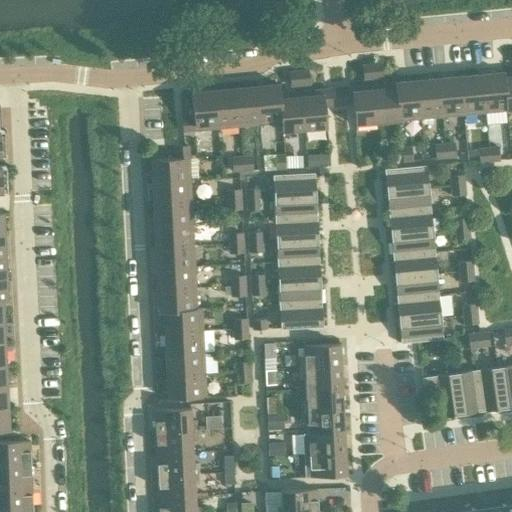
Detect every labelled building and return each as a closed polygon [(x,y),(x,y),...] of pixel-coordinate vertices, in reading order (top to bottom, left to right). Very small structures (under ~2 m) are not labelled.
[(380,62),(371,63),(372,77),(381,76),(380,62)] [(372,77),(371,63),(361,64),(362,78),(372,77)] [(300,84),(299,70),(289,71),(290,85),(300,84)] [(308,70),(299,70),(300,84),(310,83),(308,70)] [(511,110),(511,71),(503,72),(507,111),(511,110)] [(507,111),(503,72),(481,74),(485,113),(507,111)] [(485,113),(481,74),(459,76),(463,115),(485,113)] [(463,115),(459,76),(438,78),(441,117),(463,115)] [(441,117),(438,78),(416,80),(420,119),(441,117)] [(420,119),(416,80),(394,82),(398,121),(420,119)] [(398,121),(394,82),(373,85),(376,123),(398,121)] [(283,121),(280,92),(279,83),(256,85),(260,124),(280,122),(283,121)] [(260,124),(256,85),(235,87),(238,126),(260,124)] [(376,123),(373,85),(351,87),(351,90),(355,125),(376,123)] [(238,126),(235,87),(213,89),(216,128),(238,126)] [(323,88),(301,90),(305,129),(327,127),(323,88)] [(216,128),(213,89),(191,91),(193,116),(181,117),(183,131),(216,128)] [(305,129),(301,90),(280,92),(283,121),(280,122),(281,131),(305,129)] [(445,157),(455,156),(454,143),(444,144),(445,157)] [(150,158),(151,180),(190,178),(188,144),(174,145),(175,157),(150,158)] [(444,144),(434,144),(435,158),(445,157),(444,144)] [(402,161),(411,160),(410,146),(401,147),(402,161)] [(489,161),(487,147),(478,148),(479,162),(489,161)] [(497,147),(487,147),(489,161),(498,160),(497,147)] [(276,167),(286,167),(285,153),(275,154),(276,167)] [(309,153),(309,162),(330,163),(330,154),(309,153)] [(242,169),(241,154),(231,154),(232,170),(242,169)] [(251,154),(241,154),(242,169),(252,169),(251,154)] [(383,169),(385,191),(427,187),(425,165),(383,169)] [(273,174),(274,196),(315,194),(314,172),(273,174)] [(450,175),(450,185),(463,183),(462,173),(450,175)] [(191,199),(190,178),(151,180),(152,201),(191,199)] [(464,193),(463,183),(450,185),(451,195),(464,193)] [(226,188),(227,198),(240,197),(240,187),(226,188)] [(246,188),(247,198),(260,197),(260,187),(246,188)] [(429,209),(427,187),(385,191),(387,212),(429,209)] [(316,215),(315,194),(274,196),(275,218),(316,215)] [(241,207),(240,197),(227,198),(227,208),(241,207)] [(260,207),(260,197),(247,198),(247,208),(260,207)] [(192,221),(191,199),(152,201),(153,223),(192,221)] [(431,230),(429,209),(387,212),(389,234),(431,230)] [(317,237),(316,215),(275,218),(276,239),(317,237)] [(453,218),(454,228),(467,226),(466,216),(453,218)] [(193,243),(192,221),(153,223),(154,245),(193,243)] [(468,237),(467,226),(454,228),(455,238),(468,237)] [(228,231),(229,241),(242,241),(242,230),(228,231)] [(248,231),(249,241),(262,241),(262,230),(248,231)] [(433,252),(431,230),(389,234),(391,256),(433,252)] [(318,259),(317,237),(276,239),(277,261),(318,259)] [(243,251),(242,241),(229,241),(229,251),(243,251)] [(262,251),(262,241),(249,241),(249,251),(262,251)] [(194,265),(193,243),(154,245),(155,267),(194,265)] [(436,274),(433,252),(391,256),(394,278),(436,274)] [(320,281),(318,259),(277,261),(278,283),(320,281)] [(458,261),(459,271),(471,270),(470,260),(458,261)] [(195,286),(194,265),(155,267),(156,289),(195,286)] [(472,280),(471,270),(459,271),(460,281),(472,280)] [(231,274),(231,284),(245,283),(244,273),(231,274)] [(250,274),(251,284),(264,283),(263,273),(250,274)] [(438,295),(436,274),(394,278),(396,299),(438,295)] [(321,302),(320,281),(278,283),(279,305),(321,302)] [(245,294),(245,283),(231,284),(232,294),(245,294)] [(264,293),(264,283),(251,284),(251,294),(264,293)] [(196,308),(195,286),(156,289),(158,311),(163,311),(163,310),(196,308)] [(440,317),(438,295),(396,299),(398,321),(440,317)] [(322,325),(321,302),(279,305),(280,327),(322,325)] [(462,304),(463,314),(475,313),(474,303),(462,304)] [(201,308),(196,308),(163,310),(163,311),(164,332),(202,330),(201,308)] [(476,323),(475,313),(463,314),(463,324),(476,323)] [(233,317),(233,328),(247,327),(246,316),(233,317)] [(442,339),(440,317),(398,321),(400,343),(442,339)] [(253,329),(266,328),(266,318),(252,319),(253,329)] [(247,336),(247,327),(233,328),(234,337),(247,336)] [(511,341),(511,329),(511,328),(502,329),(504,342),(511,341)] [(203,351),(202,330),(164,332),(165,354),(203,351)] [(486,331),(476,333),(478,346),(488,345),(486,331)] [(478,346),(476,333),(467,335),(469,348),(478,346)] [(264,342),(265,357),(274,356),(273,341),(264,342)] [(299,356),(299,367),(341,366),(340,342),(304,344),(304,356),(299,356)] [(204,373),(203,351),(165,354),(166,375),(204,373)] [(235,360),(235,370),(248,370),(248,360),(235,360)] [(511,407),(511,364),(496,367),(502,409),(511,407)] [(342,387),(341,366),(299,367),(300,377),(305,377),(306,389),(342,387)] [(502,409),(496,367),(474,370),(480,412),(502,409)] [(265,384),(266,384),(275,383),(274,369),(264,369),(265,384)] [(249,380),(248,370),(235,370),(236,380),(249,380)] [(480,412),(474,370),(453,373),(459,415),(480,412)] [(205,395),(204,373),(166,375),(167,397),(205,395)] [(459,415),(453,373),(420,378),(422,391),(432,390),(437,418),(459,415)] [(343,409),(342,387),(306,389),(306,399),(301,399),(301,411),(343,409)] [(276,396),(266,397),(267,411),(277,410),(276,396)] [(154,408),(155,432),(197,430),(196,419),(191,419),(190,407),(154,408)] [(0,429),(9,429),(8,408),(0,408),(0,429)] [(344,431),(343,409),(301,411),(302,420),(307,420),(308,432),(344,431)] [(279,412),(266,413),(267,428),(279,428),(279,412)] [(197,440),(197,430),(155,432),(156,454),(193,452),(192,440),(197,440)] [(303,454),(345,452),(344,431),(308,432),(302,433),(303,454)] [(0,462),(31,462),(30,439),(0,440),(0,462)] [(268,440),(269,454),(277,454),(277,440),(268,440)] [(193,462),(193,452),(156,454),(157,475),(198,472),(198,462),(193,462)] [(304,476),(346,473),(345,452),(303,454),(304,476)] [(224,455),(224,471),(233,471),(233,454),(224,455)] [(0,484),(31,483),(31,462),(0,462),(0,484)] [(234,483),(233,471),(224,471),(225,483),(234,483)] [(199,483),(198,472),(157,475),(158,496),(195,494),(194,483),(199,483)] [(0,506),(32,505),(31,483),(0,484),(0,506)] [(276,506),(276,511),(318,510),(317,487),(280,489),(281,491),(281,505),(276,506)] [(281,491),(265,491),(266,511),(276,511),(276,506),(281,505),(281,491)] [(195,505),(195,494),(158,496),(158,511),(200,511),(200,505),(195,505)] [(241,502),(241,511),(250,511),(250,501),(241,502)] [(511,511),(511,502),(441,511),(511,511)]
